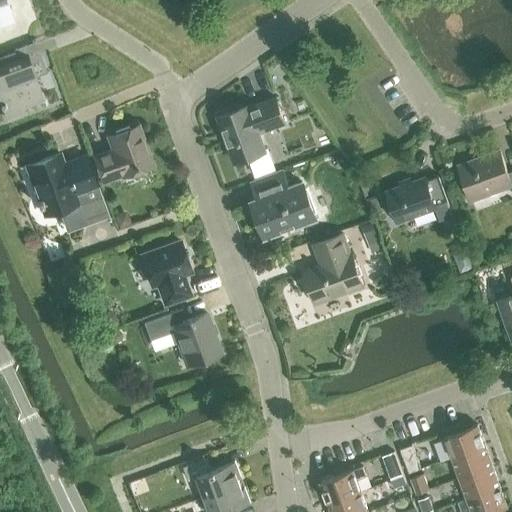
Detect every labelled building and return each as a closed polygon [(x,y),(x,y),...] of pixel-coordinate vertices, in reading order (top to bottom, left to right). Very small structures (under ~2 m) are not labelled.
[(0,0),(0,26),(14,22),(6,0),(0,0)] [(21,63),(16,52),(0,57),(0,99),(7,119),(24,113),(22,105),(42,98),(28,60),(21,63)] [(248,106),(218,117),(234,162),(248,157),(255,177),(276,170),(268,149),(264,151),(258,132),(284,123),(275,98),(261,103),(261,104),(249,108),(248,106)] [(121,174),(122,175),(152,164),(137,124),(107,135),(113,149),(94,156),(103,181),(121,174)] [(511,185),(511,170),(508,173),(499,150),(458,165),(471,200),(511,185)] [(37,207),(40,206),(44,215),(59,210),(66,231),(83,224),(76,206),(100,197),(85,156),(62,164),(58,153),(25,165),(38,200),(35,202),(37,207)] [(251,201),(264,237),(314,218),(301,182),(288,187),(282,170),(251,182),(257,199),(251,201)] [(425,177),(386,191),(397,221),(435,207),(439,221),(453,216),(438,175),(426,180),(425,177)] [(371,212),(381,209),(377,196),(367,199),(371,212)] [(125,211),(114,216),(118,227),(129,223),(125,211)] [(362,226),(366,240),(377,237),(373,223),(362,226)] [(314,244),(321,264),(304,270),(315,302),(363,285),(351,253),(350,253),(342,234),(314,244)] [(189,294),(182,274),(191,271),(180,241),(140,255),(151,285),(157,283),(165,303),(189,294)] [(466,245),(451,250),(459,273),(473,268),(466,245)] [(511,276),(510,277),(511,282),(511,294),(497,300),(511,340),(511,276)] [(174,330),(186,364),(220,352),(206,312),(185,320),(181,309),(144,322),(150,339),(174,330)] [(111,331),(110,337),(115,341),(120,339),(121,333),(117,329),(111,331)] [(444,436),(452,457),(485,445),(477,424),(444,436)] [(409,473),(421,468),(412,445),(400,449),(409,473)] [(459,478),(492,466),(485,445),(452,457),(459,478)] [(382,456),(391,479),(403,475),(394,451),(382,456)] [(197,476),(205,496),(242,483),(235,462),(211,470),(207,458),(183,467),(188,479),(197,476)] [(320,482),(327,502),(361,490),(356,479),(365,476),(362,466),(320,482)] [(459,478),(466,498),(500,486),(492,466),(459,478)] [(424,473),(411,478),(416,494),(429,489),(424,473)] [(394,488),(405,483),(403,475),(391,479),(394,488)] [(227,511),(250,504),(242,483),(205,496),(210,511),(227,511)] [(492,511),(507,507),(500,486),(466,498),(471,509),(463,511),(492,511)] [(330,511),(364,511),(368,511),(361,490),(327,502),(330,511)] [(429,496),(418,500),(422,511),(427,511),(434,510),(429,496)]
